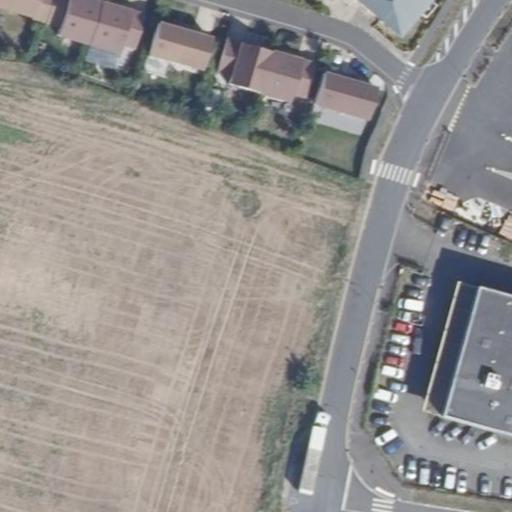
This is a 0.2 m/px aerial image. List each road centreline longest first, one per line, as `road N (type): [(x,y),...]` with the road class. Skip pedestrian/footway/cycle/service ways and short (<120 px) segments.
road 1 (unclassified): [(319,511),(391,190),(430,94)]
road 2 (residential): [(430,94),(349,34),(236,0)]
